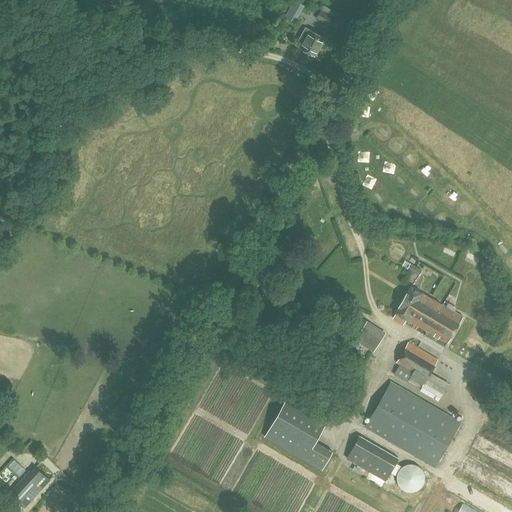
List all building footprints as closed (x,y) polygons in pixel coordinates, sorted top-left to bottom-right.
[(286,16),(295,21),(304,6),(295,1),(286,16)] [(316,18),(331,27),(337,17),(338,14),(324,5),(316,18)] [(325,38),(306,27),(296,45),(300,47),(315,55),(325,38)] [(374,92),(369,98),(374,103),(379,96),(374,92)] [(451,189),(445,196),(453,203),(459,196),(451,189)] [(434,211),(440,205),(434,199),(428,205),(434,211)] [(460,254),(463,248),(449,240),(446,246),(460,254)] [(503,256),(511,252),(506,243),(498,248),(503,256)] [(402,258),(404,250),(398,248),(396,256),(402,258)] [(448,248),(446,252),(455,257),(457,253),(448,248)] [(470,250),(467,254),(480,263),(483,259),(470,250)] [(407,267),(419,274),(422,270),(410,263),(407,267)] [(291,298),(299,301),(306,298),(309,290),(306,283),(298,279),(291,282),(288,291),(291,298)] [(436,335),(447,342),(457,325),(463,316),(411,286),(397,310),(396,312),(397,312),(393,319),(404,325),(405,323),(408,319),(436,335)] [(354,339),(373,351),(386,332),(367,320),(354,339)] [(485,330),(480,339),(485,341),(490,333),(485,330)] [(475,339),(472,345),(485,351),(487,345),(475,339)] [(424,383),(443,394),(449,383),(430,372),(438,359),(408,341),(396,362),(399,364),(394,374),(408,382),(409,380),(422,387),(424,383)] [(471,355),(476,360),(481,355),(477,350),(471,355)] [(364,426),(435,467),(461,421),(391,381),(364,426)] [(471,401),(483,408),(488,399),(475,393),(471,401)] [(264,436),(321,469),(331,452),(314,441),(324,424),(284,401),(264,436)] [(346,458),(386,480),(399,458),(359,435),(346,458)] [(480,462),(474,458),(471,462),(465,458),(459,467),(471,476),(480,462)] [(397,478),(397,479),(397,480),(397,482),(398,483),(398,484),(399,485),(400,486),(400,487),(401,488),(402,489),(403,489),(404,490),(405,490),(407,491),(408,491),(409,491),(410,491),(411,491),(413,491),(414,491),(415,491),(416,490),(417,490),(418,489),(419,488),(420,488),(421,487),(422,486),(423,485),(423,484),(424,482),(424,481),(424,480),(425,479),(425,477),(425,476),(424,475),(424,474),(424,472),(423,471),(423,470),(422,469),(421,468),(421,467),(420,467),(419,466),(418,465),(417,465),(416,464),(413,463),(412,463),(410,463),(407,464),(406,464),(405,464),(404,465),(403,466),(402,466),(401,467),(400,468),(399,469),(399,470),(398,471),(397,472),(397,473),(397,474),(397,476),(396,477),(397,478)] [(9,493),(25,507),(50,479),(36,467),(32,471),(30,470),(9,493)]
